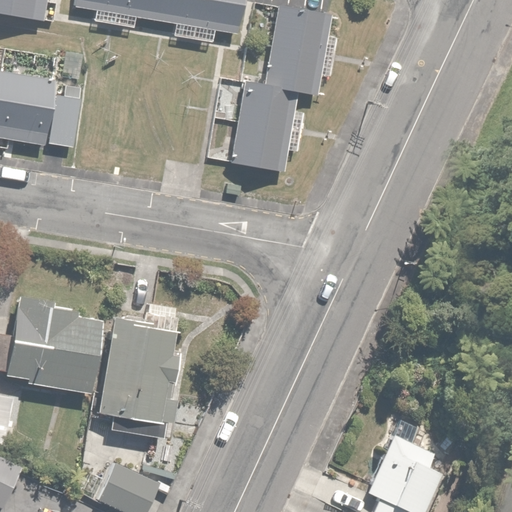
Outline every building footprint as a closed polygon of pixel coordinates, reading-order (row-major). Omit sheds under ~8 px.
[(46,0),(0,0),(0,10),(45,17),(46,0)] [(241,0),(71,0),(71,3),(95,7),(93,17),(134,24),(136,14),(173,20),(171,31),(213,39),(216,26),(236,30),(241,0)] [(329,11),(274,5),(264,81),(240,78),(230,163),(282,169),(284,148),(299,149),(304,107),(287,105),(290,86),(317,89),(319,70),(332,72),(336,35),(326,34),(329,11)] [(0,137),(69,145),(74,95),(51,92),(53,75),(0,69),(0,137)] [(142,315),(111,310),(95,409),(113,412),(111,425),(162,433),(178,329),(174,328),(177,304),(144,299),(142,315)] [(11,331),(0,329),(0,366),(5,367),(4,373),(28,376),(28,380),(90,388),(100,315),(69,311),(70,303),(46,300),(45,312),(13,308),(11,331)] [(11,391),(0,388),(0,439),(0,440),(11,391)] [(439,511),(456,482),(428,468),(434,453),(393,431),(365,489),(376,496),(367,511),(439,511)] [(0,454),(0,498),(18,464),(0,454)] [(110,460),(96,497),(132,511),(140,511),(154,478),(110,460)]
